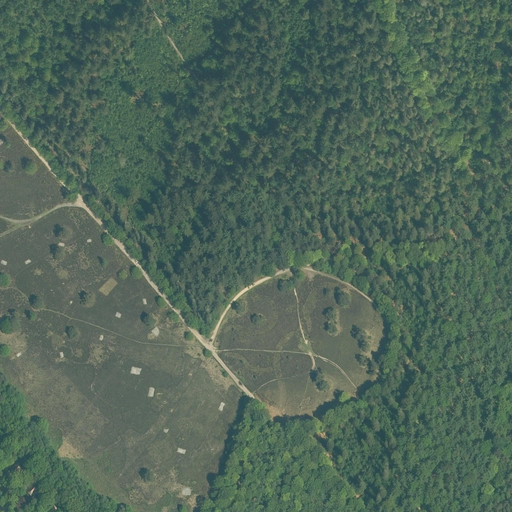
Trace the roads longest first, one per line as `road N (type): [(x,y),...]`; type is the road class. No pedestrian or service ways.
road 1 (track): [(291,268),(228,131),(146,0)]
road 2 (track): [(291,268),(373,0)]
road 3 (track): [(511,230),(435,109),(383,0)]
road 4 (track): [(511,260),(291,268)]
road 5 (track): [(208,348),(275,427),(248,511)]
road 6 (track): [(84,205),(208,348)]
road 7 (track): [(66,0),(42,105),(26,137)]
road 8 (track): [(0,107),(84,205)]
road 9 (track): [(291,268),(239,295),(208,348)]
